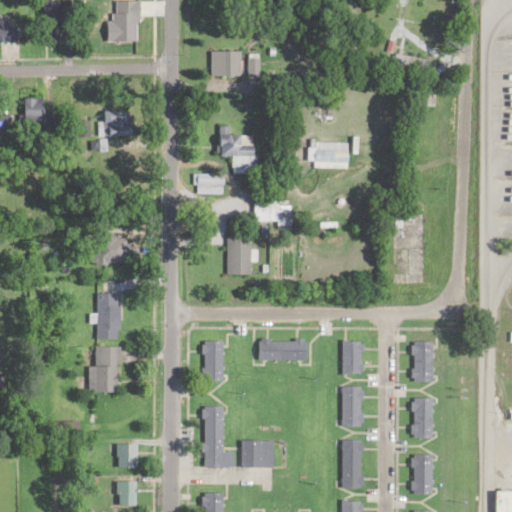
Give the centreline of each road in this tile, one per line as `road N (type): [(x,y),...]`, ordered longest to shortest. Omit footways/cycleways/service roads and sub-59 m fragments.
road 1 (residential): [(169,511),(169,0)]
road 2 (residential): [(467,0),(456,292),(443,309)]
road 3 (residential): [(170,310),(443,309)]
road 4 (residential): [(385,511),(385,311)]
road 5 (residential): [(0,68),(167,64)]
